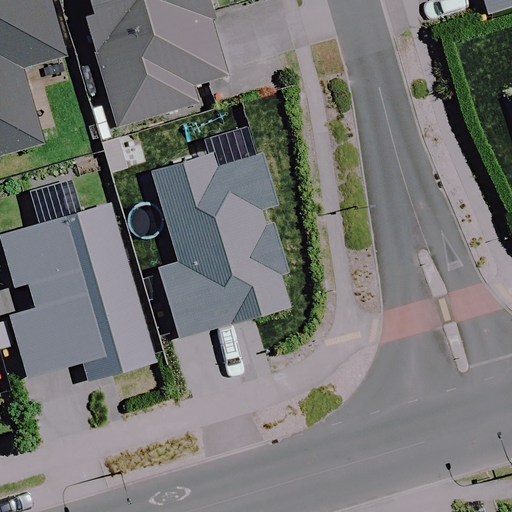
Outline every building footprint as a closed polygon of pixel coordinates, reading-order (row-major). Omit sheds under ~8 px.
[(0,0),(0,157),(41,146),(19,70),(63,57),(46,0),(0,0)] [(84,0),(91,21),(82,24),(112,128),(196,104),(191,87),(223,78),(206,20),(210,19),(204,0),(84,0)] [(511,0),(479,0),(484,15),(511,6),(511,0)] [(156,272),(177,343),(288,310),(278,278),(285,276),(272,226),(263,228),(259,214),(268,210),(254,158),(215,170),(211,157),(149,174),(176,265),(156,272)] [(6,319),(24,382),(79,367),(84,385),(153,365),(107,207),(0,238),(0,252),(11,292),(25,288),(32,312),(6,319)]
